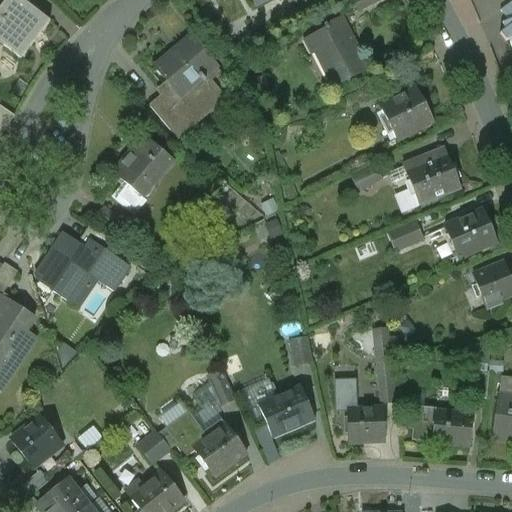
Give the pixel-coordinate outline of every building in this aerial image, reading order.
[(48,22),(20,0),(6,0),(0,8),(0,44),(20,61),(48,25),(48,22)] [(382,0),(351,0),(352,0),(358,13),(383,1),(382,0)] [(511,2),(500,12),(507,22),(511,20),(511,2)] [(368,72),(341,19),(326,26),(326,25),(322,27),(324,31),(304,41),(311,56),(313,55),(331,90),(354,78),(354,77),(364,72),(365,73),(368,72)] [(511,20),(507,22),(501,25),(504,31),(499,35),(505,43),(508,41),(511,50),(511,20)] [(190,39),(176,53),(177,54),(156,71),(171,87),(177,94),(197,78),(201,82),(216,68),(190,39)] [(171,87),(147,107),(172,136),(215,100),(201,82),(197,78),(177,94),(171,87)] [(414,87),(378,105),(396,140),(431,122),(414,87)] [(0,132),(11,117),(0,109),(0,132)] [(170,163),(142,140),(112,175),(124,185),(141,199),(170,163)] [(441,148),(401,165),(403,170),(419,207),(459,190),(441,148)] [(403,170),(391,175),(407,212),(419,207),(403,170)] [(141,199),(124,185),(112,200),(134,218),(146,203),(141,199)] [(124,229),(101,210),(93,220),(115,239),(124,229)] [(482,213),(445,229),(458,260),(495,245),(482,213)] [(415,226),(389,237),(396,254),(423,243),(415,226)] [(120,249),(94,232),(88,242),(113,259),(120,249)] [(83,249),(62,235),(42,266),(61,278),(52,293),(68,304),(86,276),(112,294),(128,269),(113,259),(88,242),(83,249)] [(17,275),(3,266),(2,269),(0,271),(0,295),(3,297),(17,275)] [(61,278),(42,266),(36,276),(38,284),(52,293),(61,278)] [(511,286),(504,266),(472,278),(485,310),(502,304),(500,300),(511,294),(511,286)] [(1,300),(0,301),(0,393),(0,394),(35,341),(25,334),(33,321),(1,300)] [(380,393),(393,392),(390,330),(378,331),(380,393)] [(311,364),(311,340),(294,339),(293,363),(311,364)] [(511,369),(503,368),(501,381),(511,382),(511,369)] [(233,401),(219,372),(207,378),(221,407),(233,401)] [(299,388),(257,406),(272,440),(274,439),(275,441),(292,433),(292,432),(313,423),(299,388)] [(511,398),(499,397),(492,440),(511,442),(511,398)] [(434,410),(409,407),(407,430),(412,431),(411,442),(432,444),(434,414),(433,414),(434,410)] [(382,411),(347,413),(348,444),(362,444),(362,442),(383,441),(382,411)] [(471,417),(434,414),(432,444),(468,448),(471,417)] [(39,421),(11,444),(31,470),(60,447),(39,421)] [(224,427),(192,450),(214,479),(246,456),(224,427)] [(154,433),(136,448),(151,467),(169,453),(154,433)] [(39,470),(25,487),(35,495),(48,478),(39,470)] [(160,474),(129,499),(139,511),(168,511),(182,501),(160,474)] [(81,511),(87,508),(66,482),(36,506),(40,511),(81,511)]
